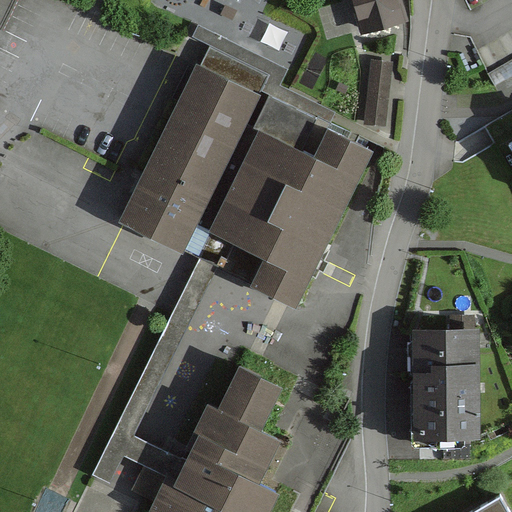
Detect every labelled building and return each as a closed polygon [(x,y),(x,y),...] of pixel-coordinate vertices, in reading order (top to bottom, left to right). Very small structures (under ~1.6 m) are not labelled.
[(0,0),(0,48),(5,51),(19,23),(13,20),(22,0),(0,0)] [(306,31),(261,11),(266,0),(153,0),(153,1),(290,65),(306,31)] [(401,0),(348,0),(361,40),(409,25),(401,0)] [(332,120),(318,150),(249,118),(263,88),(200,58),(123,218),(202,256),(216,227),(270,253),(257,282),(303,304),(380,143),(332,120)] [(392,64),(371,62),(365,126),(386,129),(392,64)] [(488,431),(482,322),(412,325),(418,435),(488,431)] [(261,433),(282,389),(239,368),(232,382),(218,411),(207,406),(188,445),(198,449),(184,478),(180,476),(171,471),(168,478),(154,502),(149,511),(271,511),(279,496),(259,486),(281,441),(261,433)]
